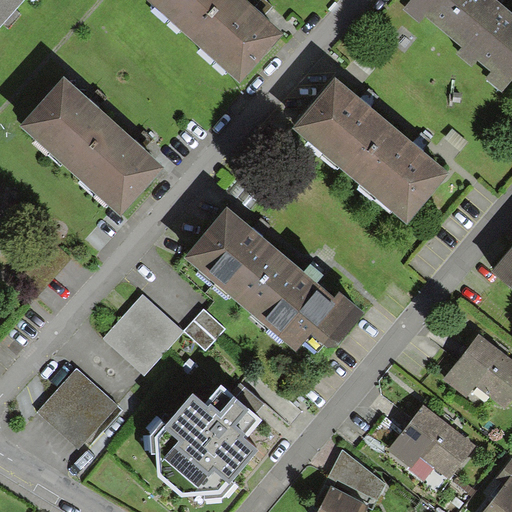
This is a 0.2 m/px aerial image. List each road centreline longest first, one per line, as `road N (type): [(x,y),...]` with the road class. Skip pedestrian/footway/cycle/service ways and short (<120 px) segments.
road 1 (residential): [(0,388),(351,0)]
road 2 (residential): [(249,511),(511,198)]
